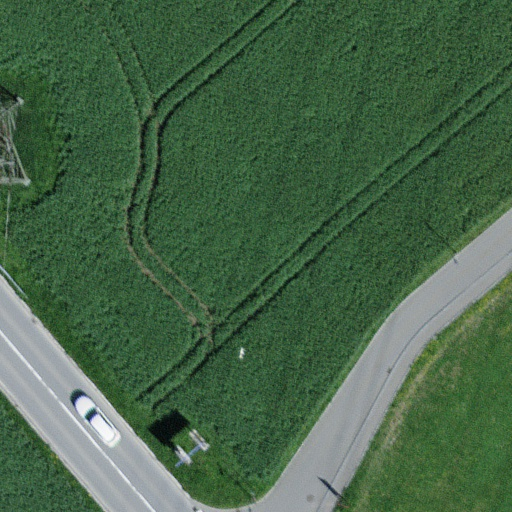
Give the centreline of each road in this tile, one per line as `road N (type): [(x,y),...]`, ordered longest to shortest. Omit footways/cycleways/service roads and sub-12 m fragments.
road 1 (residential): [(285,511),(400,327),(511,233)]
road 2 (secondary): [(0,332),(155,511)]
